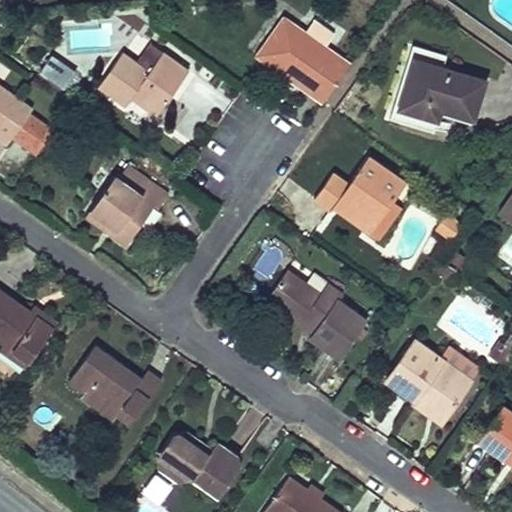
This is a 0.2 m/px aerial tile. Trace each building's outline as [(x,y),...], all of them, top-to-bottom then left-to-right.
[(302,26),(277,8),(253,41),(302,77),(298,82),(313,93),(341,54),(323,42),(333,28),(311,12),(302,26)] [(387,114),(431,126),(437,106),(469,116),(482,73),(438,60),(441,49),(408,40),(405,50),(411,52),(396,104),(390,102),(387,114)] [(302,77),(253,41),(249,47),(298,82),(302,77)] [(112,44),(86,82),(113,101),(119,93),(146,111),(178,65),(150,45),(138,62),(112,44)] [(411,52),(405,50),(390,102),(396,104),(411,52)] [(49,53),(36,73),(61,91),(75,71),(49,53)] [(0,137),(4,132),(27,149),(45,123),(21,106),(26,100),(0,82),(0,137)] [(360,147),(342,173),(330,164),(308,193),(326,206),(330,201),(335,194),(364,215),(382,191),(386,194),(399,176),(360,147)] [(101,230),(115,239),(143,199),(148,202),(159,187),(116,157),(107,170),(103,167),(78,202),(107,222),(101,230)] [(511,180),(494,207),(511,219),(511,180)] [(363,225),(386,194),(382,191),(364,215),(335,194),(330,201),(363,225)] [(73,210),(101,230),(107,222),(78,202),(73,210)] [(451,240),(462,223),(445,212),(434,229),(451,240)] [(451,265),(436,255),(426,267),(442,278),(451,265)] [(304,333),(330,353),(358,313),(331,296),(336,289),(319,278),(312,289),(280,268),(265,290),(285,303),(280,309),(308,327),(304,333)] [(0,290),(0,338),(21,353),(43,321),(0,290)] [(285,303),(265,290),(261,297),(280,309),(285,303)] [(88,336),(64,374),(80,384),(111,405),(117,396),(132,406),(157,369),(141,359),(135,367),(88,336)] [(410,336),(381,375),(411,397),(415,391),(440,410),(465,376),(437,356),(410,336)] [(21,353),(0,338),(0,348),(16,360),(21,353)] [(437,356),(465,376),(474,363),(446,343),(437,356)] [(111,405),(80,384),(75,391),(106,412),(111,405)] [(434,418),(440,410),(415,391),(411,397),(409,400),(434,418)] [(127,415),(132,406),(117,396),(111,405),(127,415)] [(511,406),(500,398),(473,436),(501,455),(506,448),(511,452),(511,406)] [(169,473),(181,470),(210,491),(230,463),(227,446),(209,435),(204,441),(178,425),(163,429),(150,448),(167,461),(162,470),(169,473)] [(167,461),(150,448),(150,461),(162,470),(167,461)] [(511,452),(506,448),(501,455),(511,462),(511,452)] [(343,511),(284,469),(253,511),(343,511)]
